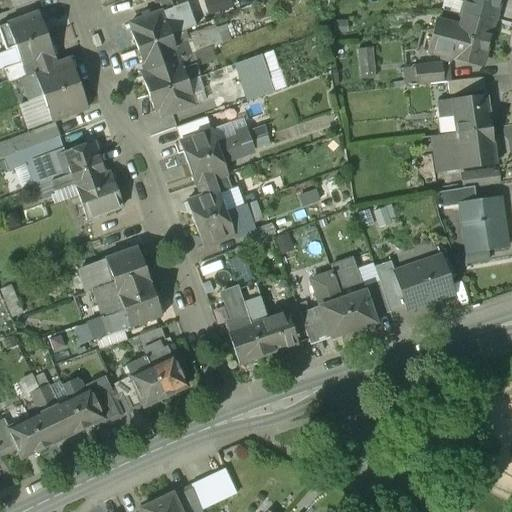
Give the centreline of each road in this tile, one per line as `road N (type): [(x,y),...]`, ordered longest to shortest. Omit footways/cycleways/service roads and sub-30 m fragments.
road 1 (residential): [(69,0),(111,114),(143,142),(230,386),(250,417)]
road 2 (secondary): [(250,417),(30,511)]
road 3 (secondary): [(511,325),(343,381)]
